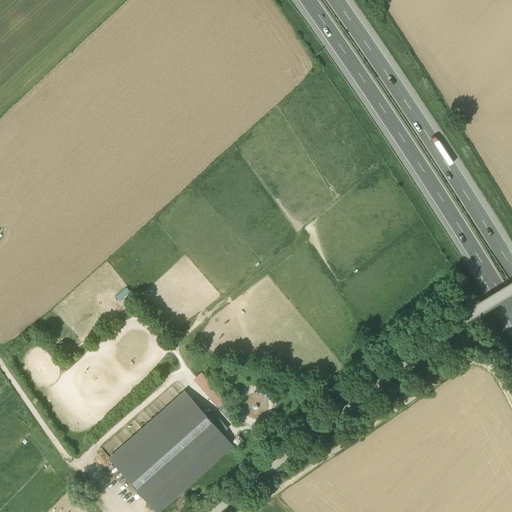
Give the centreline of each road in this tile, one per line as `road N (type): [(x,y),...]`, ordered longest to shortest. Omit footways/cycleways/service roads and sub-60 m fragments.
road 1 (motorway): [(307,0),(511,315)]
road 2 (track): [(511,285),(214,511)]
road 3 (track): [(511,407),(480,350),(248,511)]
road 4 (motorway): [(511,271),(335,0)]
road 5 (track): [(104,511),(0,363)]
